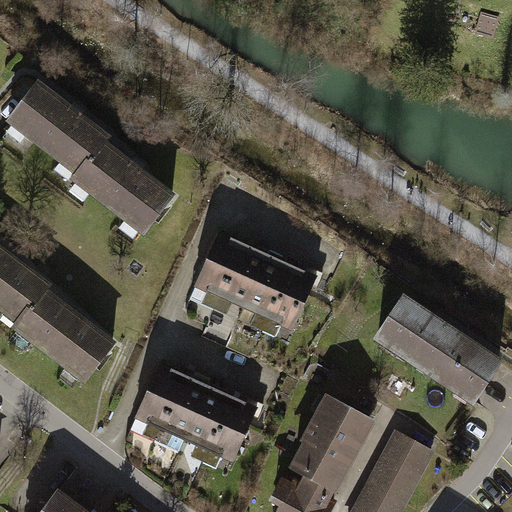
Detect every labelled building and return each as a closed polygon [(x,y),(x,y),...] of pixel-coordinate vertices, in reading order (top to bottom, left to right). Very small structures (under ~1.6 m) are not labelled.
[(112,138),(43,84),(12,124),(81,178),(112,138)] [(112,138),(81,178),(152,234),(183,194),(112,138)] [(249,247),(223,236),(193,307),(219,318),(249,247)] [(50,283),(0,243),(0,309),(17,323),(50,283)] [(273,257),(249,247),(219,318),(244,328),(273,257)] [(299,268),(273,257),(244,328),(269,339),(299,268)] [(299,268),(269,339),(294,349),(323,278),(299,268)] [(123,341),(50,283),(17,323),(91,382),(123,341)] [(413,297),(383,342),(480,406),(510,361),(413,297)] [(190,376),(164,365),(134,436),(160,447),(190,376)] [(214,386),(190,376),(160,447),(185,457),(214,386)] [(240,397),(214,386),(185,457),(210,468),(240,397)] [(240,397),(210,468),(234,478),(264,407),(240,397)] [(339,511),(383,424),(333,399),(276,511),(339,511)] [(410,511),(442,455),(397,430),(353,511),(410,511)] [(90,511),(65,494),(51,511),(90,511)]
